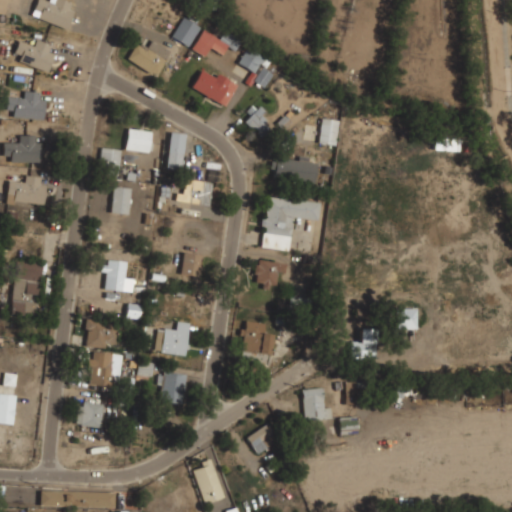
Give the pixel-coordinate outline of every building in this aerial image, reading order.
[(35,0),(32,10),(39,12),(37,18),(65,29),(72,11),(66,9),(69,1),(65,0),(53,0),(52,3),(44,0),(35,0)] [(171,35),(187,46),(199,27),(183,16),(171,35)] [(202,30),(190,49),(203,57),(208,47),(221,55),(227,45),(233,50),(240,40),(225,30),(218,40),(202,30)] [(17,40),(11,57),(46,71),(52,53),(47,51),(49,45),(35,39),(32,46),(17,40)] [(137,43),(126,56),(151,75),(169,53),(152,39),(145,49),(137,43)] [(264,60),(249,46),(237,60),(254,75),(250,80),(260,88),(272,74),(260,64),(264,60)] [(235,84),(201,66),(189,87),(223,106),(235,84)] [(5,96),(4,110),(12,111),(11,117),(41,120),(44,100),(37,100),(38,92),(22,91),(22,98),(5,96)] [(249,134),(267,131),(262,105),(245,108),(249,134)] [(335,144),(336,118),(320,117),(318,143),(335,144)] [(148,130),(127,128),(125,148),(146,150),(148,130)] [(40,162),(40,142),(33,142),(33,135),(18,135),(18,143),(2,142),(2,156),(9,156),(9,161),(40,162)] [(458,138),(434,137),(434,150),(458,150),(458,138)] [(119,148),(101,147),(98,172),(117,174),(119,148)] [(166,167),(180,168),(181,150),(166,150),(166,167)] [(315,159),(271,155),(268,178),(313,182),(315,159)] [(7,180),(4,198),(42,204),(45,185),(38,184),(40,177),(24,175),(23,182),(7,180)] [(176,190),(174,200),(208,204),(211,181),(185,178),(183,191),(176,190)] [(127,214),(129,187),(112,185),(110,212),(127,214)] [(316,220),(319,201),(265,193),(258,246),(288,250),(292,217),(316,220)] [(179,273),(197,275),(200,253),(182,251),(179,273)] [(38,261),(13,260),(10,314),(35,315),(38,261)] [(123,262),(103,260),(101,283),(121,285),(123,262)] [(253,284),(273,284),(273,271),(284,271),(284,260),(253,260),(253,284)] [(416,328),(416,307),(396,307),(396,328),(416,328)] [(84,346),(115,347),(116,320),(85,319),(84,346)] [(267,362),(269,332),(262,332),(262,321),(242,320),(240,361),(267,362)] [(176,330),(155,329),(154,351),(186,354),(188,322),(177,321),(176,330)] [(374,357),(374,340),(349,340),(349,357),(374,357)] [(86,381),(115,387),(122,356),(92,350),(86,381)] [(151,375),(152,361),(138,360),(137,374),(151,375)] [(186,373),(160,369),(155,399),(181,403),(186,373)] [(344,404),(356,404),(356,382),(343,382),(344,404)] [(329,406),(322,406),(322,387),(301,387),(302,418),(330,418),(329,406)] [(0,422),(10,424),(13,395),(0,393),(0,422)] [(98,427),(102,404),(79,400),(75,423),(98,427)] [(355,432),(355,416),(338,416),(338,432),(355,432)] [(245,436),(256,453),(278,439),(267,422),(245,436)] [(204,503),(223,495),(209,460),(190,467),(204,503)] [(38,506),(113,507),(113,492),(38,491),(38,506)]
